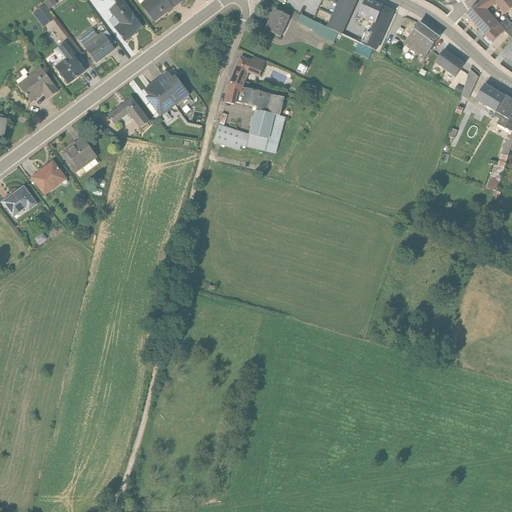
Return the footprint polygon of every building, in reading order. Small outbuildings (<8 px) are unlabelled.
[(53,0),(46,0),(43,2),(49,10),(56,4),(53,0)] [(146,0),(140,5),(153,23),(179,4),(178,3),(181,0),(146,0)] [(339,0),(338,4),(352,10),(356,0),(339,0)] [(360,44),(372,50),(375,51),(392,13),(365,0),(356,20),(355,19),(354,22),(361,25),(363,20),(373,24),(369,33),(366,32),(360,44)] [(511,9),(511,4),(508,0),(485,0),(473,8),(465,15),(478,30),(492,17),(486,11),(495,5),(504,16),(511,9)] [(113,17),(108,21),(122,39),(124,42),(132,37),(131,36),(142,27),(122,1),(108,11),(113,17)] [(332,16),(347,22),(352,10),(338,4),(332,16)] [(43,5),(32,14),(43,28),(54,19),(43,5)] [(274,11),(265,31),(280,38),(289,18),(274,11)] [(338,34),(327,28),(301,16),(297,23),(313,31),(312,34),(333,44),(338,34)] [(327,28),(338,34),(341,35),(347,22),(332,16),(327,28)] [(492,17),(478,30),(485,37),(492,30),(493,31),(499,25),(492,17)] [(492,30),(485,37),(492,44),(504,33),(511,41),(511,40),(511,22),(511,24),(505,19),(499,25),(493,31),(492,30)] [(419,24),(403,46),(423,60),(439,39),(419,24)] [(112,46),(103,34),(102,32),(97,35),(92,29),(78,40),(95,63),(114,50),(112,46)] [(103,34),(112,46),(116,44),(106,31),(103,34)] [(78,73),(84,69),(64,44),(54,51),(60,60),(53,65),(67,85),(79,75),(78,73)] [(372,50),(360,44),(359,44),(354,54),(368,60),(372,50)] [(444,71),(454,58),(444,51),(434,64),(444,71)] [(240,58),(232,78),(245,83),(248,74),(259,78),(265,63),(253,57),(251,62),(240,58)] [(454,58),(444,71),(454,79),(464,65),(454,58)] [(300,64),(296,72),(303,75),(307,68),(300,64)] [(34,73),(17,85),(27,98),(27,97),(31,103),(39,97),(38,95),(42,92),(47,99),(58,92),(39,67),(33,72),(34,73)] [(470,71),(461,98),(467,101),(478,78),(470,71)] [(162,76),(155,81),(175,106),(189,95),(175,77),(173,79),(169,74),(163,78),(162,76)] [(171,101),(155,81),(149,86),(150,87),(145,91),(149,97),(146,98),(160,117),(170,109),(167,105),(171,101)] [(241,105),(245,89),(243,89),(229,85),(225,103),(235,106),(236,103),(241,105)] [(495,113),(504,97),(484,85),(474,101),(495,113)] [(456,86),(453,91),(460,95),(463,89),(456,86)] [(223,128),(218,126),(213,142),(239,151),(241,147),(275,155),(285,118),(280,117),(284,99),(245,89),(241,105),(257,108),(249,136),(223,128)] [(511,102),(504,97),(495,113),(492,117),(499,120),(496,125),(509,131),(497,166),(494,165),(486,189),(496,192),(510,151),(511,145),(511,102)] [(131,99),(108,116),(115,125),(128,115),(140,129),(149,122),(131,99)] [(218,126),(223,128),(227,116),(222,114),(218,126)] [(450,129),(448,138),(454,140),(457,131),(450,129)] [(83,169),(86,173),(98,165),(95,160),(97,159),(82,140),(65,152),(79,171),(83,169)] [(79,171),(65,152),(61,155),(75,175),(76,174),(79,178),(86,173),(83,169),(79,171)] [(40,175),(39,174),(32,179),(45,197),(66,181),(54,165),(40,175)] [(10,198),(3,203),(14,218),(26,209),(29,212),(37,207),(23,188),(13,196),(13,197),(11,199),(10,198)] [(94,189),(92,195),(101,197),(102,191),(94,189)] [(42,235),(35,240),(39,246),(47,241),(42,235)]
